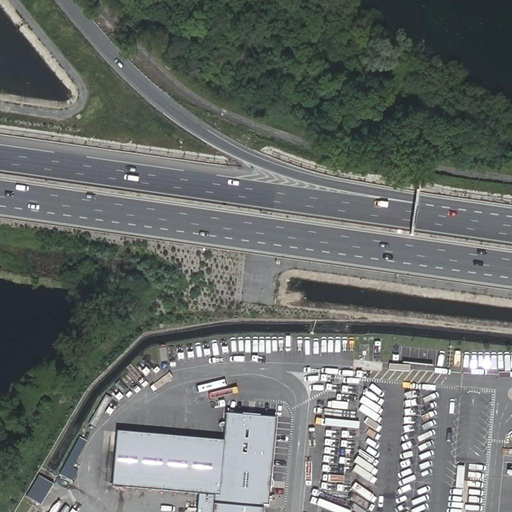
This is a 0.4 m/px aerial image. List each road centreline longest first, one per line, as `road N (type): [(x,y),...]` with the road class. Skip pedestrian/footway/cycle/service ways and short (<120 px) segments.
road 1 (motorway): [(0,192),(511,265)]
road 2 (motorway): [(511,229),(0,157)]
road 3 (motorway): [(511,217),(247,156),(193,127),(138,82),(64,0)]
road 4 (unknown): [(313,371),(229,375),(139,400),(114,421),(96,455),(87,477),(93,511)]
